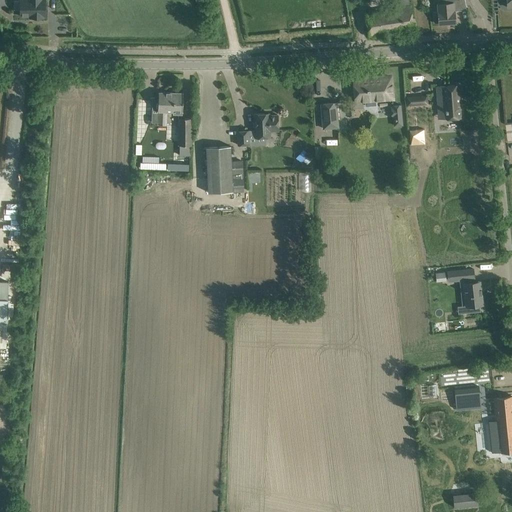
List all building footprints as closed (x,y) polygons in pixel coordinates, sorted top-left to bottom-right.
[(13,1),(13,10),(20,10),(20,16),(30,16),(30,18),(36,18),(43,18),(43,16),(45,16),(44,0),(19,0),(20,1),(13,1)] [(455,23),(453,2),(437,4),(437,12),(433,13),(433,22),(438,22),(439,24),(455,23)] [(414,29),(410,4),(396,6),(396,9),(365,14),(369,36),(414,29)] [(362,79),(362,80),(353,81),(355,101),(365,100),(366,106),(376,105),(375,99),(392,97),(390,78),(374,79),(374,78),(362,79)] [(446,112),(447,118),(460,117),(458,95),(459,95),(460,96),(459,85),(436,87),(437,105),(446,104),(446,109),(445,109),(445,112),(446,112)] [(152,111),(151,122),(158,122),(158,125),(166,125),(167,111),(173,112),(173,115),(182,115),(183,103),(183,93),(158,92),(158,100),(152,99),(152,111)] [(407,98),(407,105),(427,103),(426,96),(408,98),(407,98)] [(323,128),(338,127),(336,103),(321,104),(323,128)] [(402,126),(400,105),(392,106),(394,126),(402,126)] [(408,108),(408,117),(416,116),(416,108),(408,108)] [(255,130),(237,131),(238,145),(250,144),(249,138),(265,137),(270,137),(270,131),(278,131),(278,115),(264,115),(264,113),(254,114),(255,130)] [(191,118),(178,118),(179,136),(178,145),(179,145),(179,155),(190,155),(190,146),(191,146),(191,140),(192,128),(191,118)] [(424,128),(409,129),(410,144),(425,143),(424,128)] [(231,161),(230,146),(206,147),(208,192),(243,191),(242,160),(231,161)] [(473,269),(458,270),(459,279),(463,279),(464,286),(463,286),(464,293),(465,293),(466,305),(467,312),(480,311),(480,304),(482,304),(481,295),(482,295),(481,289),(480,281),(475,282),(473,269)] [(445,272),(435,273),(436,282),(446,281),(445,272)] [(0,322),(7,323),(8,282),(0,281),(0,322)] [(479,386),(454,389),(456,410),(473,408),(472,402),(480,401),(479,386)] [(492,452),(511,450),(511,395),(494,398),(496,417),(490,417),(491,429),(487,430),(488,437),(490,436),(492,452)] [(454,435),(454,444),(470,444),(470,435),(454,435)] [(431,460),(433,494),(446,493),(446,484),(451,483),(449,452),(439,452),(440,459),(431,460)] [(479,491),(454,492),(455,506),(479,505),(479,491)]
